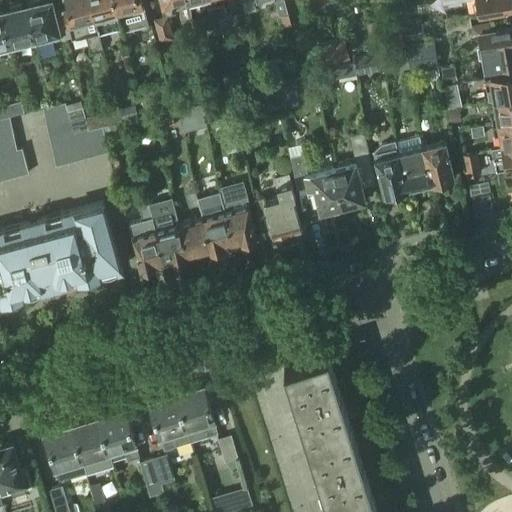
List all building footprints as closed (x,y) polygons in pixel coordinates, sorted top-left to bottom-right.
[(50,0),(46,0),(40,2),(39,0),(28,3),(29,4),(26,5),(35,39),(46,36),(47,40),(60,37),(50,0)] [(90,0),(65,0),(67,6),(63,7),(71,38),(86,35),(90,51),(103,47),(99,33),(90,0)] [(114,0),(90,0),(99,33),(122,27),(120,22),(114,0)] [(122,27),(123,32),(149,25),(142,0),(114,0),(120,22),(122,27)] [(162,0),(165,11),(175,8),(174,4),(187,0),(162,0)] [(283,0),(276,0),(274,1),(278,15),(287,12),(283,0)] [(511,0),(441,0),(442,5),(448,4),(448,6),(462,3),(462,1),(468,0),(477,0),(480,14),(511,7),(511,0)] [(216,7),(219,19),(228,16),(225,4),(216,7)] [(26,5),(21,6),(21,5),(10,7),(10,9),(0,11),(8,46),(9,50),(20,47),(19,43),(35,39),(26,5)] [(216,7),(208,9),(212,25),(220,23),(219,19),(216,7)] [(471,12),(446,16),(449,32),(471,26),(473,25),(471,12)] [(174,39),(167,15),(154,18),(160,42),(174,39)] [(403,26),(407,41),(425,36),(421,21),(403,26)] [(473,25),(471,26),(472,33),(480,34),(483,50),(491,48),(494,66),(511,62),(511,26),(490,30),(488,21),(473,25)] [(393,48),(405,45),(402,32),(390,35),(393,48)] [(407,44),(412,71),(439,67),(434,39),(407,44)] [(328,64),(341,60),(338,47),(325,51),(328,64)] [(386,63),(408,59),(405,47),(383,51),(386,63)] [(386,68),(382,51),(355,56),(358,73),(386,68)] [(357,74),(354,61),(316,68),(318,80),(357,74)] [(457,79),(455,65),(442,68),(444,81),(457,79)] [(238,70),(241,83),(259,79),(256,66),(238,70)] [(264,79),(278,76),(276,66),(262,68),(264,79)] [(511,72),(485,77),(487,89),(493,88),(495,100),(511,97),(511,72)] [(26,84),(25,81),(24,74),(14,76),(16,86),(17,86),(26,84)] [(282,92),(297,89),(294,75),(276,79),(279,97),(283,96),(282,92)] [(445,84),(446,90),(459,88),(458,81),(445,84)] [(277,91),(257,96),(260,113),(281,108),(278,91),(277,91)] [(208,118),(230,113),(225,97),(204,103),(208,118)] [(511,97),(495,100),(490,101),(493,124),(511,120),(511,97)] [(0,117),(10,114),(24,111),(21,99),(0,104),(0,117)] [(67,110),(65,102),(43,107),(47,123),(68,117),(67,110)] [(120,107),(123,119),(132,117),(138,115),(135,103),(120,107)] [(86,116),(89,129),(89,128),(102,125),(122,120),(118,104),(103,107),(104,111),(86,116)] [(195,105),(181,109),(186,125),(200,121),(195,105)] [(461,119),(459,105),(448,106),(451,121),(461,119)] [(68,117),(72,133),(76,132),(89,129),(86,116),(83,106),(67,110),(68,117)] [(175,122),(172,112),(158,115),(161,126),(175,122)] [(0,134),(14,131),(10,114),(0,117),(0,134)] [(146,123),(144,114),(138,115),(132,117),(134,126),(146,123)] [(68,117),(47,123),(50,139),(64,135),(72,133),(68,117)] [(511,120),(493,124),(495,135),(501,134),(503,145),(511,143),(511,120)] [(89,128),(95,155),(109,151),(102,125),(89,128)] [(484,126),(472,128),(474,136),(485,134),(484,126)] [(76,132),(82,158),(95,155),(89,128),(89,129),(76,132)] [(14,131),(0,134),(0,152),(10,150),(17,148),(14,131)] [(333,166),(343,204),(366,198),(360,173),(374,170),(363,131),(350,134),(356,160),(344,163),(333,166)] [(82,158),(76,132),(72,133),(64,135),(70,161),(78,159),(82,158)] [(64,135),(50,139),(56,165),(70,161),(64,135)] [(431,184),(432,184),(422,146),(419,135),(396,141),(408,190),(431,184)] [(374,151),(385,196),(408,190),(396,141),(396,140),(382,143),(374,151)] [(435,183),(435,184),(438,186),(443,185),(445,182),(444,180),(456,177),(446,140),(422,146),(432,184),(435,183)] [(511,143),(503,145),(492,147),(494,159),(495,158),(497,170),(511,167),(511,143)] [(17,175),(29,172),(23,147),(17,148),(10,150),(17,175)] [(0,161),(5,179),(17,175),(10,150),(0,152),(0,161)] [(464,155),(468,176),(481,173),(477,152),(464,155)] [(320,210),(330,207),(334,210),(339,209),(342,204),(343,204),(333,166),(307,172),(304,153),(291,156),(297,188),(308,186),(309,192),(315,191),(320,210)] [(280,237),(289,235),(290,230),(302,226),(294,197),(295,197),(289,173),(275,177),(280,196),(266,200),(264,194),(253,197),(262,231),(273,228),(274,234),(277,233),(280,237)] [(255,239),(258,238),(243,184),(220,190),(225,209),(235,245),(245,242),(248,243),(253,242),(255,239)] [(196,190),(186,193),(190,206),(199,204),(196,190)] [(150,207),(146,193),(137,196),(146,231),(156,228),(150,207)] [(0,299),(121,267),(122,267),(104,200),(0,228),(0,299)] [(184,260),(185,258),(188,257),(179,222),(173,200),(150,207),(156,228),(165,263),(176,260),(178,262),(184,260)] [(223,248),(235,245),(225,209),(202,216),(211,251),(214,250),(217,252),(222,250),(223,248)] [(188,257),(211,251),(202,216),(179,222),(188,257)] [(154,266),(165,263),(156,228),(146,231),(131,235),(141,270),(145,269),(148,271),(152,269),(154,266)] [(284,366),(306,435),(350,422),(329,352),(284,366)] [(203,384),(177,392),(188,427),(202,423),(206,436),(218,432),(214,419),(215,419),(203,384)] [(192,440),(188,427),(177,392),(149,401),(165,449),(192,440)] [(125,407),(98,415),(110,451),(112,460),(127,455),(128,460),(141,456),(125,407)] [(110,451),(98,415),(72,424),(85,463),(96,459),(95,455),(110,451)] [(306,435),(327,505),(372,491),(350,422),(306,435)] [(84,463),(85,463),(72,424),(44,432),(60,480),(87,472),(84,463)] [(239,457),(231,434),(218,438),(226,461),(239,457)] [(13,442),(0,445),(0,487),(11,485),(13,491),(33,485),(28,467),(21,469),(13,442)] [(154,458),(162,483),(175,479),(167,453),(154,458)] [(162,483),(154,458),(140,462),(150,495),(164,491),(162,483)] [(100,481),(90,484),(96,502),(105,500),(100,481)] [(70,511),(62,485),(49,489),(56,511),(70,511)] [(251,486),(214,493),(218,511),(255,504),(251,486)] [(378,511),(372,491),(327,505),(329,511),(378,511)]
